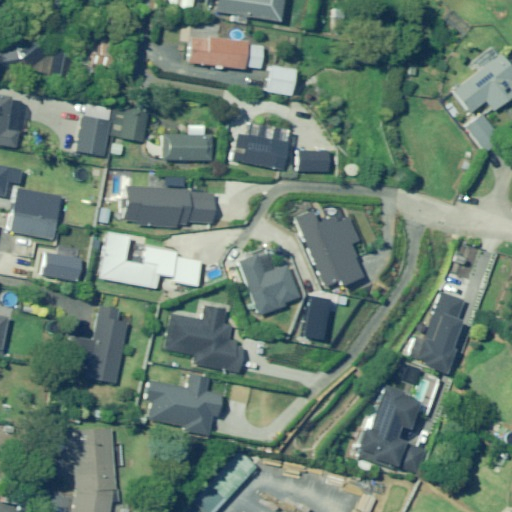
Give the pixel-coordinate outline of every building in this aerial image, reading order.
[(192,0),(164,0),(163,6),(191,10),(192,0)] [(279,0),(212,0),(211,11),(275,22),(279,0)] [(24,23),(8,37),(0,38),(0,69),(25,65),(24,71),(29,72),(29,70),(69,77),(74,48),(44,43),(44,45),(42,44),(24,23)] [(244,69),(246,57),(248,42),(197,36),(193,63),(244,69)] [(263,68),(264,59),(265,46),(250,45),(249,57),(248,67),(263,68)] [(473,69),(455,84),(472,106),(511,75),(511,72),(496,52),(493,55),(473,69)] [(294,70),(280,68),(271,66),(266,90),(266,92),(289,97),(294,70)] [(0,146),(12,148),(15,132),(3,130),(8,98),(0,96),(0,146)] [(146,112),(126,109),(115,107),(110,136),(112,136),(118,137),(118,138),(124,139),(141,142),(143,129),(145,116),(146,112)] [(484,150),(500,138),(480,113),(464,125),(484,150)] [(105,157),(111,121),(83,116),(77,152),(105,157)] [(209,135),(185,135),(159,134),(159,146),(159,160),(175,161),(191,161),(208,161),(208,156),(209,135)] [(238,134),(233,160),(285,169),(289,143),(238,134)] [(119,154),(121,145),(112,144),(110,152),(119,154)] [(474,147),(470,154),(475,157),(478,149),(474,147)] [(329,150),(299,150),(299,173),(329,173),(329,150)] [(4,182),(15,184),(18,171),(3,168),(4,167),(0,166),(0,196),(1,197),(4,182)] [(214,192),(128,187),(127,221),(141,222),(141,225),(179,227),(179,222),(213,223),(214,192)] [(9,214),(53,222),(57,198),(58,197),(14,189),(10,210),(10,213),(9,214)] [(341,223),(338,216),(319,224),(313,211),(297,218),(327,285),(341,279),(343,285),(364,276),(350,244),(358,241),(349,219),(341,223)] [(49,239),(53,222),(9,214),(6,232),(35,237),(49,239)] [(110,235),(102,279),(158,290),(161,275),(173,277),(177,257),(178,252),(146,246),(142,265),(127,262),(131,239),(110,235)] [(298,297),(286,264),(275,268),(268,249),(238,260),(258,315),(284,305),(283,302),(298,297)] [(82,262),(48,255),(44,276),(78,282),(82,262)] [(204,263),(177,257),(173,277),(172,283),(199,288),(204,263)] [(426,367),(448,375),(466,323),(458,320),(464,302),(441,294),(424,342),(416,339),(410,356),(428,362),(426,367)] [(333,301),(313,297),(307,335),(326,339),(333,301)] [(202,320),(173,314),(166,348),(198,355),(196,364),(240,373),(244,353),(246,343),(229,339),(231,326),(225,325),(228,311),(205,306),(202,320)] [(124,327),(125,321),(95,316),(90,338),(68,334),(63,359),(82,362),(83,355),(87,356),(83,377),(114,383),(123,329),(124,327)] [(156,400),(152,419),(192,427),(191,431),(209,435),(213,415),(217,416),(221,396),(205,393),(208,379),(191,376),(188,390),(152,382),(148,399),(156,400)] [(404,391),(388,385),(371,431),(366,429),(358,453),(415,473),(424,449),(397,440),(402,427),(412,431),(422,402),(403,395),(404,391)] [(110,428),(64,429),(64,456),(72,455),(73,490),(68,511),(105,511),(109,492),(113,492),(112,480),(111,464),(110,446),(110,428)] [(238,450),(192,501),(204,511),(213,511),(255,466),(238,450)] [(25,496),(2,492),(1,503),(24,506),(25,496)]
